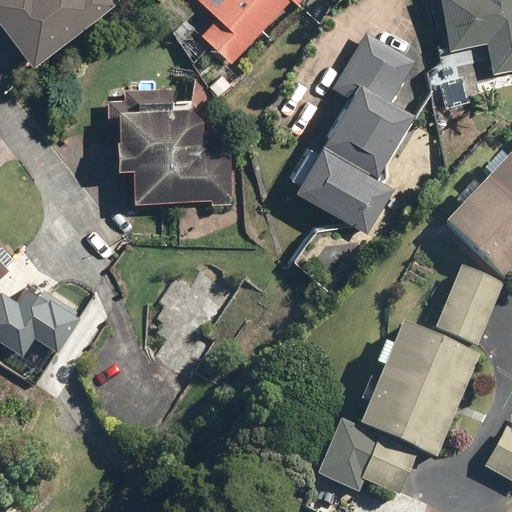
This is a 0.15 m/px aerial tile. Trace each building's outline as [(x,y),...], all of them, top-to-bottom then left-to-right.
[(0,0),(0,30),(31,67),(107,2),(105,0),(0,0)] [(226,66),(287,0),(193,0),(211,16),(193,35),(226,66)] [(511,0),(435,0),(445,52),(421,57),(430,106),(464,100),(461,81),(507,72),(511,71),(511,0)] [(371,179),(410,114),(390,103),(414,61),(363,31),(328,90),(342,99),(287,192),(362,236),(390,190),(371,179)] [(111,172),(128,172),(127,204),(154,204),(154,222),(137,221),(137,250),(231,252),(232,194),(229,194),(230,153),(200,152),(200,107),(173,107),(173,88),(123,87),(123,99),(105,99),(105,127),(111,127),(111,172)] [(511,150),(441,226),(503,285),(511,275),(511,150)] [(502,286),(460,266),(431,331),(473,350),(502,286)] [(188,286),(172,275),(150,306),(157,312),(152,319),(161,325),(148,344),(156,350),(151,358),(203,395),(247,332),(252,336),(273,306),(266,302),(272,293),(243,273),(230,292),(200,270),(188,286)] [(0,361),(11,373),(76,306),(55,287),(39,304),(28,292),(12,308),(0,296),(0,361)] [(434,462),(476,357),(396,325),(354,430),(335,423),(312,479),(356,497),(361,484),(397,499),(416,454),(434,462)] [(511,429),(507,427),(486,466),(511,479),(511,429)]
